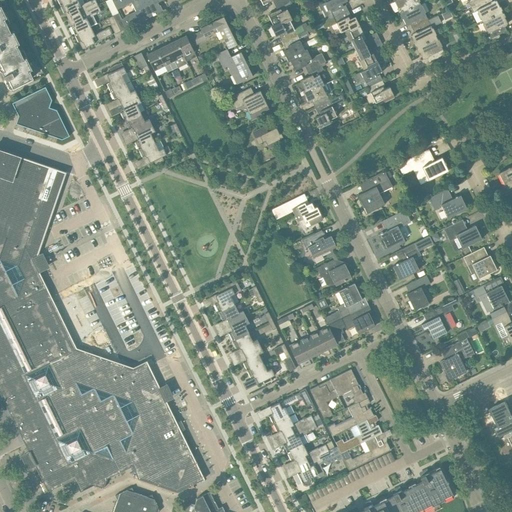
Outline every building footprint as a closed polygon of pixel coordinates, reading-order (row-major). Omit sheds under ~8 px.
[(77,0),(69,0),(60,5),(64,13),(67,12),(69,15),(67,16),(68,19),(97,4),(94,0),(90,0),(80,5),(77,0)] [(111,0),(117,10),(135,1),(137,0),(111,0)] [(139,10),(121,19),(126,28),(162,10),(157,1),(154,2),(153,0),(137,0),(135,1),(139,10)] [(289,0),(285,0),(277,4),(279,9),(268,15),(273,25),(280,21),(282,24),(289,20),(292,19),(286,8),(291,5),(289,0)] [(346,0),(329,0),(326,2),(332,14),(321,19),(322,23),(348,10),(344,2),(347,1),(346,0)] [(418,0),(393,0),(400,13),(420,3),(418,0)] [(491,0),(482,0),(470,6),(473,12),(477,10),(482,21),(502,12),(496,0),(492,2),(491,0)] [(0,27),(10,23),(0,3),(0,27)] [(412,28),(428,20),(420,3),(400,13),(406,25),(409,23),(412,28)] [(68,19),(70,23),(72,22),(74,25),(71,27),(74,34),(90,26),(97,23),(93,15),(100,11),(97,4),(68,19)] [(352,18),(348,10),(322,23),(325,29),(336,23),(341,33),(344,31),(348,29),(350,32),(360,27),(355,16),(352,18)] [(508,24),(502,12),(482,21),(491,39),(507,31),(504,25),(508,24)] [(112,15),(120,31),(126,28),(121,19),(118,13),(112,15)] [(115,34),(120,31),(112,15),(107,18),(115,34)] [(428,20),(412,28),(415,33),(411,35),(417,47),(437,37),(432,28),(441,23),(438,16),(428,20)] [(187,38),(192,47),(210,38),(209,36),(218,31),(227,49),(237,44),(224,17),(215,21),(215,22),(201,28),(202,31),(187,38)] [(283,42),(306,30),(309,29),(305,22),(293,29),(289,20),(282,24),(280,21),(273,25),(271,26),(275,36),(279,34),(283,42)] [(10,23),(0,27),(0,60),(23,49),(10,23)] [(94,35),(90,26),(74,34),(78,42),(81,41),(83,44),(81,45),(83,49),(112,34),(109,28),(94,35)] [(348,29),(344,31),(349,42),(351,41),(355,50),(379,38),(376,32),(365,38),(360,27),(350,32),(348,29)] [(306,30),(283,42),(286,50),(283,51),(288,62),(290,61),(297,57),(296,54),(304,50),(300,41),(302,40),(302,39),(309,35),(306,30)] [(186,36),(176,41),(186,61),(196,56),(192,47),(187,38),(186,36)] [(445,54),(437,37),(417,47),(423,59),(426,57),(429,62),(445,54)] [(379,38),(355,50),(360,59),(358,60),(363,71),(368,69),(367,66),(377,61),(371,50),(382,44),(379,38)] [(176,66),(177,69),(187,64),(186,61),(176,41),(166,46),(171,56),(176,66)] [(166,46),(156,50),(166,71),(176,66),(171,56),(166,46)] [(307,65),(309,70),(325,62),(326,62),(321,52),(313,57),(309,48),(304,50),(296,54),(297,57),(290,61),(295,70),(307,65)] [(23,49),(0,60),(0,66),(2,70),(0,71),(0,74),(1,78),(4,76),(12,92),(34,81),(32,77),(35,75),(23,49)] [(231,57),(227,49),(216,54),(221,65),(226,63),(232,76),(235,74),(239,83),(253,76),(241,52),(231,57)] [(166,71),(156,50),(147,55),(157,76),(167,71),(166,71)] [(146,73),(150,71),(141,53),(134,57),(140,69),(143,67),(146,73)] [(342,56),(336,59),(340,66),(345,63),(342,56)] [(368,69),(363,71),(356,74),(360,83),(362,84),(365,83),(368,87),(382,80),(378,72),(382,71),(377,61),(367,66),(368,69)] [(106,84),(110,91),(126,83),(122,75),(127,73),(121,62),(109,68),(111,73),(104,76),(106,80),(108,79),(109,82),(106,84)] [(325,62),(309,70),(312,75),(300,81),(305,90),(312,87),(314,90),(322,86),(324,85),(318,73),(324,70),(322,67),(326,64),(325,62)] [(194,78),(197,84),(206,79),(204,74),(194,78)] [(386,88),(382,80),(368,87),(375,102),(383,99),(384,102),(394,97),(389,86),(386,88)] [(117,102),(118,105),(138,95),(135,89),(131,92),(126,83),(110,91),(114,99),(117,98),(119,101),(117,102)] [(314,90),(312,87),(305,90),(303,91),(308,102),(311,100),(315,108),(329,101),(322,86),(314,90)] [(52,100),(45,87),(12,103),(24,126),(62,140),(69,136),(57,110),(49,107),(52,100)] [(270,110),(260,91),(254,94),(251,87),(230,98),(236,109),(244,105),(247,112),(246,113),(249,120),(251,119),(270,110)] [(138,95),(118,105),(120,109),(122,108),(124,111),(121,113),(124,120),(140,112),(137,104),(141,102),(138,95)] [(329,101),(315,108),(319,115),(315,117),(320,127),(330,122),(329,120),(337,117),(332,108),(344,102),(341,95),(329,101)] [(140,112),(124,120),(128,128),(131,127),(133,130),(131,131),(132,134),(152,124),(149,118),(145,120),(140,112)] [(175,131),(179,129),(176,123),(167,127),(170,134),(175,131)] [(135,142),(138,149),(155,141),(151,133),(155,131),(152,124),(132,134),(134,138),(136,137),(138,140),(135,142)] [(252,133),(258,144),(265,141),(269,148),(274,145),(275,148),(285,142),(281,133),(279,134),(276,127),(268,132),(265,126),(252,133)] [(159,150),(155,141),(138,149),(142,157),(145,156),(147,159),(145,160),(147,164),(154,160),(156,164),(164,160),(162,157),(172,152),(168,146),(159,150)] [(37,256),(66,172),(0,149),(0,393),(29,453),(29,452),(42,477),(41,478),(48,491),(74,479),(80,491),(93,485),(103,488),(107,479),(132,466),(138,479),(177,492),(204,479),(165,400),(153,376),(153,375),(146,361),(133,368),(75,348),(72,350),(48,299),(51,297),(32,259),(37,256)] [(431,160),(426,150),(397,164),(401,172),(414,166),(418,174),(425,171),(429,180),(448,171),(445,164),(446,164),(445,161),(444,162),(442,157),(434,161),(433,159),(431,160)] [(511,166),(510,167),(507,168),(499,173),(506,189),(511,186),(511,166)] [(385,173),(384,171),(365,180),(369,188),(363,191),(364,192),(358,195),(367,213),(385,204),(379,193),(392,187),(388,178),(385,173)] [(447,202),(442,192),(429,198),(435,210),(442,207),(448,218),(467,208),(460,195),(457,196),(457,195),(455,196),(455,197),(447,202)] [(301,204),(297,197),(272,210),(275,217),(292,209),(298,221),(304,218),(305,220),(307,219),(310,225),(323,219),(317,207),(314,208),(311,203),(306,205),(305,202),(301,204)] [(410,222),(405,210),(386,219),(391,229),(386,231),(385,230),(380,233),(381,234),(378,235),(384,249),(404,239),(399,227),(410,222)] [(462,232),(457,222),(444,229),(450,241),(458,237),(463,248),(482,239),(475,225),(462,232)] [(318,239),(315,233),(301,240),(306,249),(308,247),(313,258),(322,254),(323,256),(330,252),(329,250),(336,247),(331,235),(324,239),(323,237),(318,239)] [(437,233),(430,236),(433,243),(440,239),(437,233)] [(396,264),(393,266),(399,279),(408,275),(419,270),(414,259),(421,255),(419,251),(433,244),(433,243),(430,236),(429,236),(422,239),(415,243),(401,249),(406,259),(398,263),(397,263),(396,263),(396,264)] [(484,258),(480,249),(463,257),(471,274),(475,271),(479,278),(497,269),(490,255),(484,258)] [(334,259),(318,267),(326,283),(329,285),(334,282),(335,285),(352,277),(346,267),(341,265),(338,266),(334,259)] [(430,283),(426,275),(408,284),(412,291),(406,294),(414,310),(429,302),(422,287),(430,283)] [(486,292),(479,296),(487,312),(494,309),(500,306),(509,301),(501,286),(504,284),(500,277),(491,281),(485,284),(483,285),(486,292)] [(218,312),(235,304),(230,296),(241,290),(236,280),(218,290),(219,293),(212,297),(214,300),(216,299),(218,303),(214,304),(218,312)] [(325,318),(328,325),(360,309),(357,302),(362,299),(354,283),(338,291),(344,304),(337,307),(339,311),(325,318)] [(255,294),(259,292),(256,286),(248,290),(251,296),(255,294)] [(455,288),(448,291),(451,298),(458,295),(455,288)] [(263,301),(259,292),(255,294),(259,303),(263,301)] [(323,298),(320,292),(314,294),(317,300),(323,298)] [(461,301),(459,297),(423,314),(427,322),(421,324),(424,329),(428,327),(433,338),(447,332),(453,329),(445,314),(454,309),(452,305),(461,301)] [(225,323),(227,326),(246,317),(243,310),(238,312),(235,304),(218,312),(222,320),(225,318),(227,322),(225,323)] [(504,306),(490,313),(492,318),(497,316),(506,311),(504,306)] [(328,325),(329,327),(331,331),(344,324),(347,329),(354,326),(359,334),(375,326),(368,312),(366,313),(363,308),(360,309),(328,325)] [(488,321),(490,325),(494,323),(501,338),(507,335),(511,344),(511,322),(511,323),(506,311),(497,316),(492,318),(492,319),(488,321)] [(269,323),(273,321),(268,312),(265,314),(269,323)] [(279,324),(289,320),(287,316),(277,321),(279,324)] [(246,317),(227,326),(228,330),(230,329),(232,332),(229,333),(232,341),(249,333),(245,325),(249,323),(246,317)] [(329,327),(319,332),(327,349),(338,344),(331,331),(329,327)] [(469,337),(477,333),(474,327),(466,331),(469,337)] [(317,354),(327,349),(319,332),(309,337),(317,354)] [(239,352),(241,355),(260,345),(257,339),(253,341),(249,333),(232,341),(236,349),(239,347),(241,351),(239,352)] [(299,342),(308,359),(317,354),(309,337),(299,342)] [(474,354),(466,338),(447,347),(451,355),(445,358),(446,359),(440,362),(449,380),(457,376),(458,377),(460,376),(460,374),(466,371),(461,360),(474,354)] [(298,364),(308,359),(299,342),(290,346),(298,364)] [(277,347),(281,354),(283,352),(287,350),(284,344),(277,347)] [(243,363),(247,370),(263,362),(259,354),(263,352),(260,345),(241,355),(242,359),(244,358),(246,361),(243,363)] [(296,368),(287,350),(283,352),(287,358),(284,360),(290,371),(296,368)] [(267,371),(263,362),(247,370),(251,378),(254,376),(255,380),(253,381),(255,385),(262,381),(264,385),(272,381),(270,377),(275,375),(271,369),(267,371)] [(352,399),(354,405),(358,403),(365,399),(351,369),(330,379),(335,389),(338,396),(351,389),(354,397),(352,398),(353,398),(352,399)] [(338,396),(335,389),(329,391),(326,384),(319,387),(318,385),(310,389),(324,419),(331,416),(324,402),(338,396)] [(273,424),(289,416),(285,408),(303,399),(307,407),(313,404),(306,389),(299,392),(267,408),(268,412),(270,411),(272,414),(269,416),(273,424)] [(354,405),(352,399),(346,402),(348,407),(354,405)] [(490,409),(498,427),(494,429),(499,438),(511,431),(511,414),(505,401),(490,409)] [(332,436),(357,424),(366,420),(374,416),(370,408),(366,409),(364,406),(361,408),(358,403),(354,405),(348,407),(348,408),(352,417),(335,425),(334,423),(327,426),(332,436)] [(289,416),(273,424),(277,431),(280,430),(281,433),(279,434),(281,438),(320,419),(318,415),(312,418),(311,416),(293,425),(289,416)] [(283,445),(287,453),(303,445),(299,437),(317,428),(315,424),(322,421),(320,419),(281,438),(283,441),(285,440),(286,443),(283,445)] [(366,420),(357,424),(361,433),(343,442),(342,439),(335,442),(337,446),(340,452),(341,453),(365,441),(377,435),(382,433),(378,425),(374,427),(373,423),(369,425),(366,420)] [(377,435),(365,441),(369,450),(352,459),(351,457),(344,460),(349,470),(390,450),(386,442),(383,443),(381,440),(380,440),(377,435)] [(303,445),(287,453),(291,460),(294,459),(296,462),(294,463),(295,467),(335,448),(331,441),(325,444),(326,445),(308,454),(303,445)] [(337,446),(335,448),(295,467),(297,470),(299,469),(301,472),(298,474),(303,485),(306,486),(311,484),(312,481),(310,478),(317,474),(318,476),(321,477),(324,475),(325,473),(320,462),(322,460),(327,464),(339,458),(337,454),(340,452),(337,446)] [(446,481),(439,467),(428,472),(427,469),(421,472),(423,475),(420,476),(422,481),(402,491),(401,489),(401,490),(399,486),(394,489),(395,492),(392,494),(393,496),(373,506),(372,504),(370,501),(365,503),(366,507),(363,508),(364,510),(359,511),(414,511),(431,504),(432,506),(444,500),(444,498),(453,494),(448,484),(448,481),(446,481)] [(158,511),(160,511),(152,494),(147,497),(134,492),(132,487),(115,496),(117,500),(113,511),(158,511)] [(221,511),(220,511),(210,491),(197,498),(194,505),(187,503),(183,511),(221,511)]
